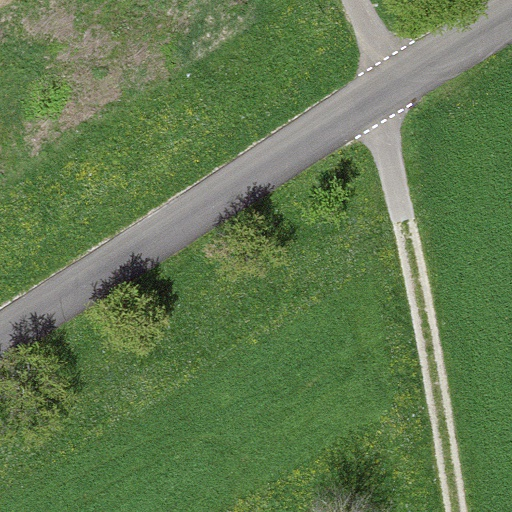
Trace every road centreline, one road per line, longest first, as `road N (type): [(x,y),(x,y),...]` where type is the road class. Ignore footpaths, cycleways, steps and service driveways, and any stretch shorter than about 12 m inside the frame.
road 1 (tertiary): [(0,346),(511,21)]
road 2 (track): [(457,511),(396,143),(406,86),(361,0)]
